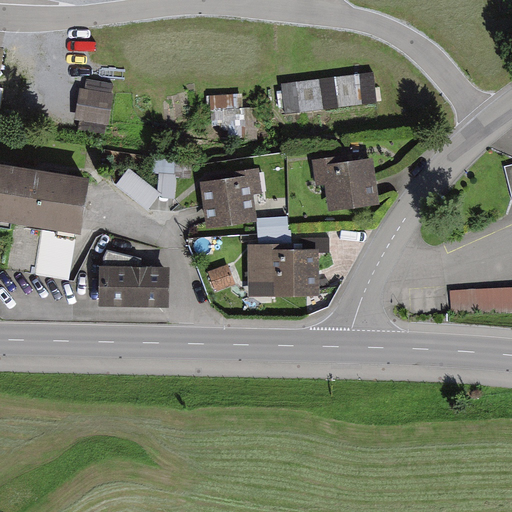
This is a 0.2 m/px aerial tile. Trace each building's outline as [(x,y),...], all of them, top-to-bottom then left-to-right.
[(378,74),(282,85),(285,115),(382,104),(378,74)] [(113,85),(86,82),(85,91),(77,90),(76,104),(74,124),(108,128),(113,85)] [(374,162),(323,169),(329,215),(380,208),(379,199),(377,189),(376,178),(374,162)] [(89,179),(0,166),(0,222),(43,228),(76,233),(81,234),(89,179)] [(161,194),(130,170),(117,186),(148,210),(161,194)] [(251,178),(200,186),(207,233),(258,225),(251,178)] [(76,233),(43,228),(35,274),(69,281),(73,257),(76,233)] [(279,248),(247,249),(249,300),(272,300),(272,301),(321,299),(319,253),(279,254),(279,248)] [(170,268),(100,266),(99,307),(169,308),(170,268)] [(511,286),(454,289),(455,315),(511,312),(511,286)]
